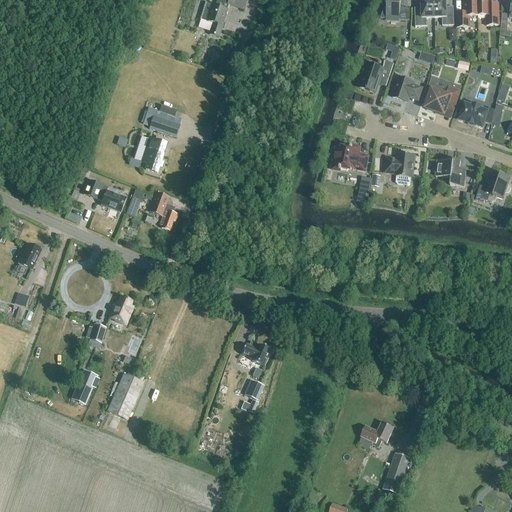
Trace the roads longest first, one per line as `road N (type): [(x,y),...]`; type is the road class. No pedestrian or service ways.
road 1 (residential): [(256,0),(165,271)]
road 2 (tertiary): [(371,315),(304,309),(165,271)]
road 3 (unclassified): [(511,438),(376,366),(368,346),(371,315)]
road 4 (tertiary): [(165,271),(0,197)]
road 5 (unclassified): [(511,163),(356,113)]
road 6 (tertiary): [(511,336),(371,315)]
